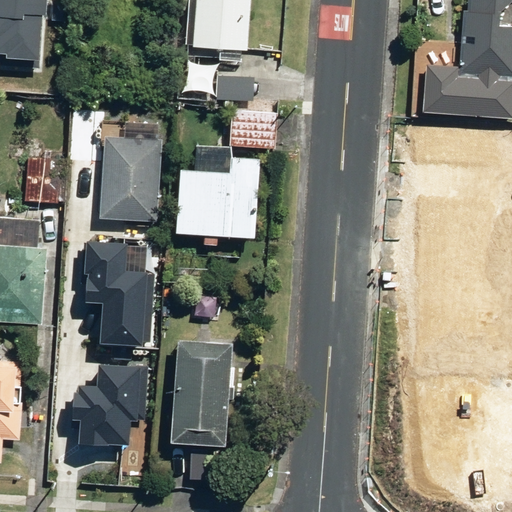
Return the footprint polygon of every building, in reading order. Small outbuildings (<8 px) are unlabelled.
[(0,0),(0,40),(1,40),(1,53),(12,53),(12,57),(47,59),(49,15),(52,15),(52,0),(0,0)] [(222,56),(244,57),(245,46),(251,46),(254,0),(199,0),(196,43),(223,45),(222,56)] [(461,0),(461,10),(457,10),(453,72),(511,76),(511,69),(511,24),(495,24),(496,8),(508,1),(508,0),(461,0)] [(204,77),(179,76),(178,97),(203,98),(204,77)] [(232,141),(278,144),(280,110),(235,107),(232,141)] [(47,144),(61,144),(62,129),(48,129),(47,144)] [(106,138),(102,217),(157,220),(161,141),(106,138)] [(454,179),(471,180),(470,203),(431,202),(430,243),(474,245),(473,268),(510,269),(511,247),(511,150),(455,148),(454,179)] [(206,240),(221,241),(221,231),(258,233),(264,155),(235,153),(233,168),(184,165),(180,228),(207,230),(206,240)] [(27,197),(60,200),(60,198),(66,198),(69,158),(31,155),(27,197)] [(36,220),(0,217),(0,319),(44,322),(48,248),(34,247),(36,220)] [(124,246),(87,243),(85,273),(89,274),(87,300),(105,301),(102,342),(140,345),(141,338),(147,338),(152,278),(121,275),(124,246)] [(195,264),(194,277),(210,278),(211,265),(195,264)] [(508,328),(447,323),(439,417),(500,422),(508,328)] [(176,438),(228,441),(236,339),(183,336),(176,438)] [(0,458),(4,459),(6,436),(22,437),(26,384),(19,383),(20,362),(11,362),(11,358),(0,357),(0,458)] [(143,418),(146,368),(101,366),(99,387),(80,386),(80,395),(74,394),(72,421),(81,421),(80,442),(127,445),(129,417),(143,418)] [(239,440),(238,452),(255,453),(256,441),(239,440)]
